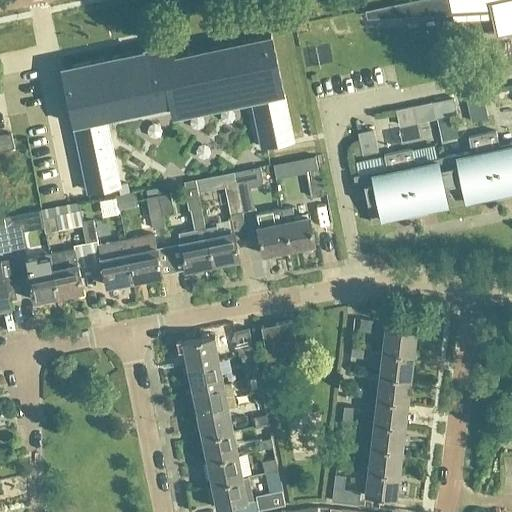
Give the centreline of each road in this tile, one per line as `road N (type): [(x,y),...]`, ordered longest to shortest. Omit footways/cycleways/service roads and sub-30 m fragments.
road 1 (residential): [(511,74),(326,114),(362,285)]
road 2 (unknown): [(326,114),(284,66),(253,51),(54,90)]
road 3 (residential): [(126,333),(362,285)]
road 4 (residential): [(445,511),(473,284)]
road 5 (unclassified): [(71,181),(33,0)]
road 6 (residential): [(163,511),(126,333)]
road 7 (residential): [(36,511),(34,350)]
